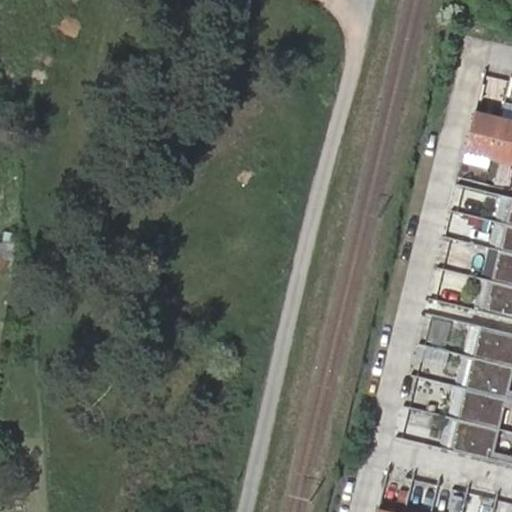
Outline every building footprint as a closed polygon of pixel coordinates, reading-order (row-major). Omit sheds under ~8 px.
[(491,159),(501,118),(475,112),(465,152),(491,159)] [(511,163),(511,120),(501,118),(491,159),(511,163)] [(511,252),(511,225),(506,224),(500,250),(511,252)] [(511,285),(511,252),(500,250),(493,281),(511,285)] [(511,318),(511,285),(493,281),(485,312),(511,318)] [(511,366),(511,333),(482,326),(474,357),(511,366)] [(511,399),(511,366),(474,357),(466,388),(511,399)] [(511,431),(511,399),(466,388),(459,419),(511,431)] [(511,465),(511,431),(459,419),(451,450),(511,465)]
